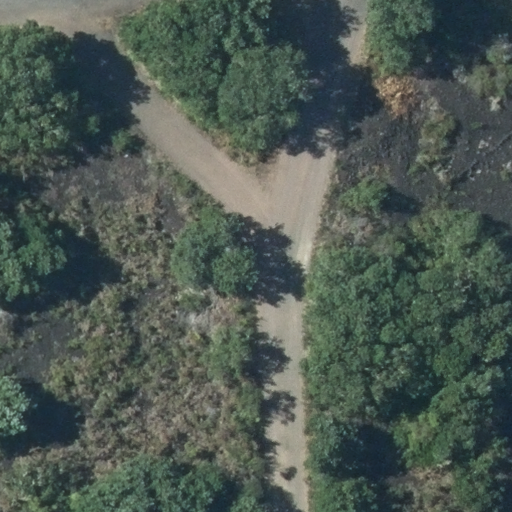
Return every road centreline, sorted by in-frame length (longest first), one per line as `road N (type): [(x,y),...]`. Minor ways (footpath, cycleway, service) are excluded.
road 1 (track): [(10,4),(116,66),(210,162),(269,258),(285,511)]
road 2 (track): [(342,0),(269,258)]
